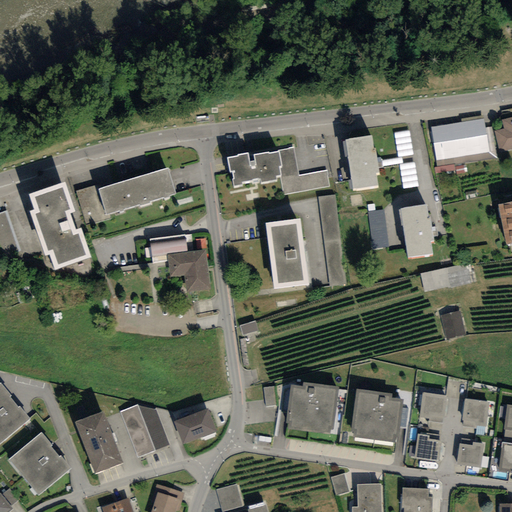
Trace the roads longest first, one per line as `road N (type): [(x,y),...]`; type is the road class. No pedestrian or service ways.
road 1 (residential): [(226,442),(237,382),(205,132)]
road 2 (residential): [(511,93),(205,132)]
road 3 (residential): [(226,442),(511,484)]
road 4 (residential): [(205,132),(0,182)]
road 5 (residential): [(42,511),(187,464),(213,464)]
